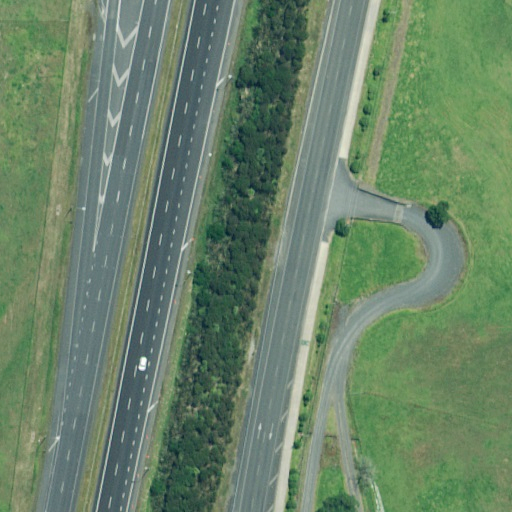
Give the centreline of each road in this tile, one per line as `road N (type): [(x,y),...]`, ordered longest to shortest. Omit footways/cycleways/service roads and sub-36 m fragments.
road 1 (secondary): [(349,0),(252,511)]
road 2 (motorway): [(188,140),(119,511)]
road 3 (motorway): [(100,298),(160,0)]
road 4 (motorway): [(100,298),(112,0)]
road 5 (motorway): [(62,511),(100,298)]
road 6 (motorway): [(222,0),(188,140)]
road 7 (motorway): [(215,0),(188,140)]
